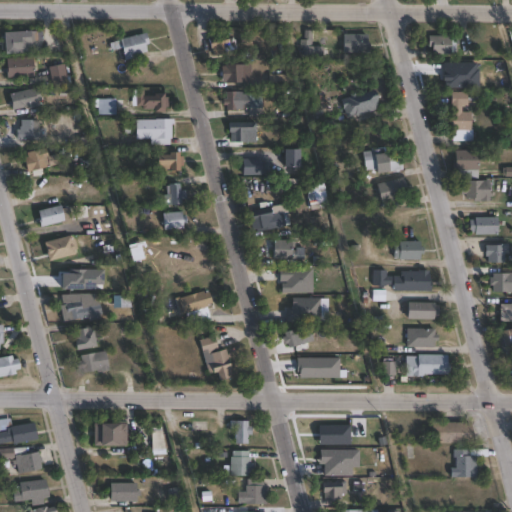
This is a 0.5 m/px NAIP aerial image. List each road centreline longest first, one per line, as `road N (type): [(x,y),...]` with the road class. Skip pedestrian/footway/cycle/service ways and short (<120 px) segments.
road 1 (tertiary): [(305,511),(173,0)]
road 2 (residential): [(511,400),(0,394)]
road 3 (residential): [(511,10),(0,8)]
road 4 (residential): [(511,465),(387,0)]
road 5 (residential): [(87,511),(0,175)]
